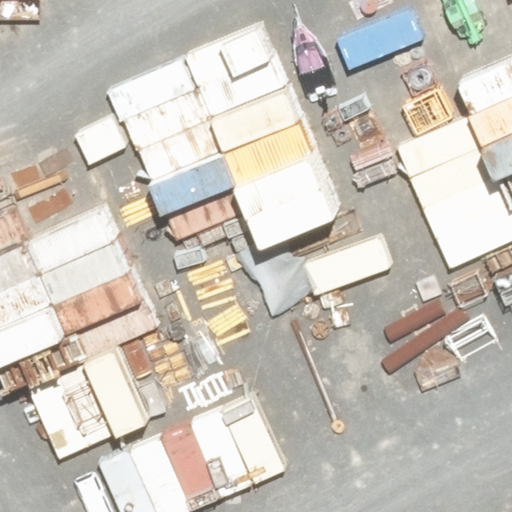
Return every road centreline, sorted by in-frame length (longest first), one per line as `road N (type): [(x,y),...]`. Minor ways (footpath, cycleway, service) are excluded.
road 1 (unknown): [(0,400),(27,399),(511,180)]
road 2 (unknown): [(144,0),(0,59)]
